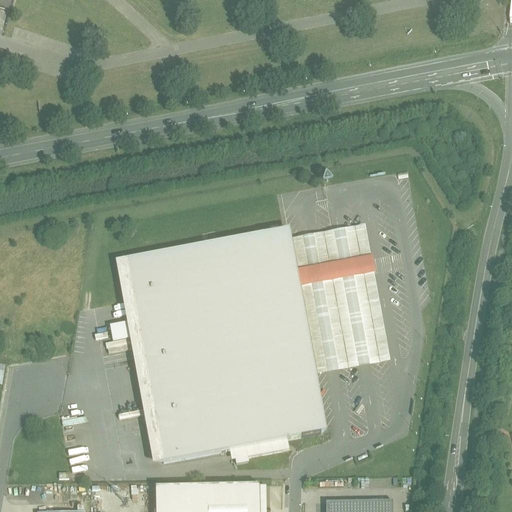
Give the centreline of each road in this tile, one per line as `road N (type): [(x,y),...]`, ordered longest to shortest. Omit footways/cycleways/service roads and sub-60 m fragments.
road 1 (secondary): [(0,157),(422,75)]
road 2 (secondary): [(450,511),(475,320),(511,152)]
road 3 (unclassified): [(0,485),(14,407),(58,387)]
